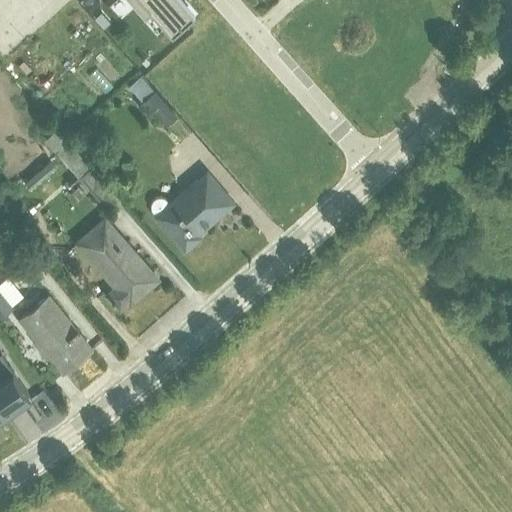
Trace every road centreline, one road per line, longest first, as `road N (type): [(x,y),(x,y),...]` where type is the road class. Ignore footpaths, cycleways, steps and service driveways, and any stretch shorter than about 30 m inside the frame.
road 1 (tertiary): [(0,482),(182,348),(377,171)]
road 2 (tertiary): [(377,171),(511,44)]
road 3 (residential): [(377,171),(253,35)]
